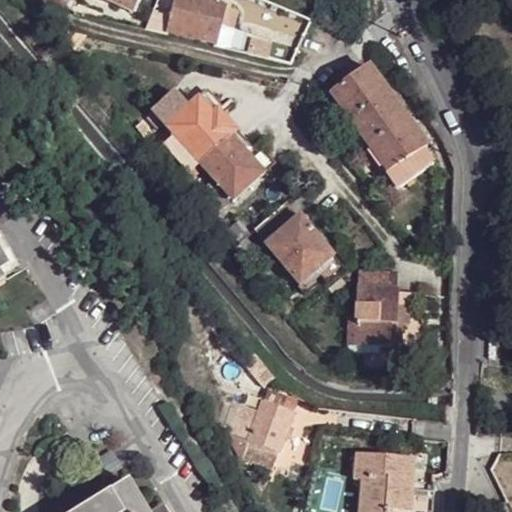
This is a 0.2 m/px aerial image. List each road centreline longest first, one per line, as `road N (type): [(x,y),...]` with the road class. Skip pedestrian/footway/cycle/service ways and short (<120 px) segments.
road 1 (residential): [(456,511),(468,167),(462,130),(404,0)]
road 2 (unknown): [(97,370),(0,226)]
